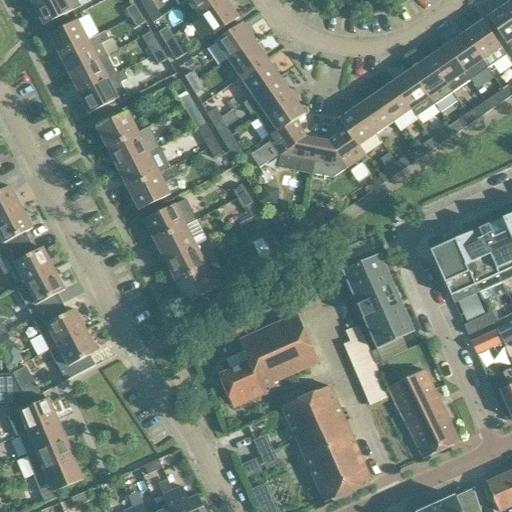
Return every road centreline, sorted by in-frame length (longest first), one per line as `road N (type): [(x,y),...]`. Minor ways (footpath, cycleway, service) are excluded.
road 1 (residential): [(232,511),(141,360),(0,92)]
road 2 (residential): [(493,453),(410,272),(407,245),(418,232),(511,190)]
road 3 (residential): [(261,0),(292,30),(355,49),(419,34),(457,0)]
road 4 (residential): [(359,511),(493,453)]
